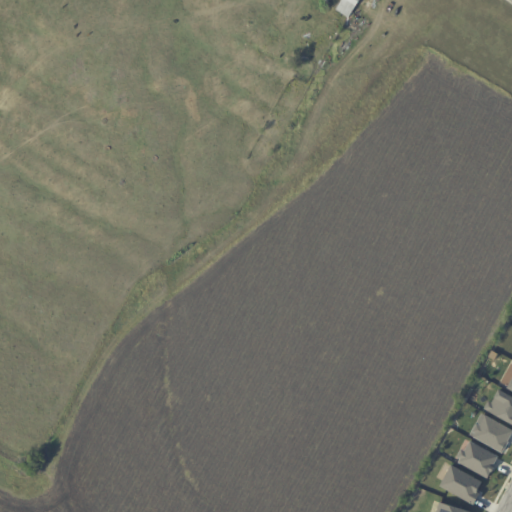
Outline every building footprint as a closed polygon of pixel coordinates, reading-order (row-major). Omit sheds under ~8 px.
[(361,0),(349,18),(338,10),(345,0),(361,0)] [(511,365),(509,364),(500,385),(511,390),(511,365)] [(497,389),(511,397),(511,425),(482,409),(487,400),(491,402),(497,389)] [(481,414),(511,431),(500,453),(468,435),(481,414)] [(469,440),(498,456),(492,467),(493,468),(486,479),(457,462),(459,458),(455,457),(460,449),(463,451),(469,440)] [(450,464),(481,482),(475,493),(478,494),(472,505),(437,486),(450,464)] [(435,511),(438,502),(470,511),(435,511)]
